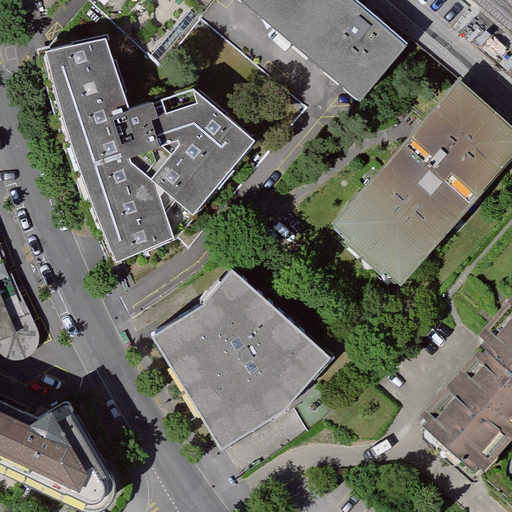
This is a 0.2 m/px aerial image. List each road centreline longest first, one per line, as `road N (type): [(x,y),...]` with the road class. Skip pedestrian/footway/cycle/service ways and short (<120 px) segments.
road 1 (tertiary): [(205,511),(78,294),(27,172),(0,73)]
road 2 (residential): [(511,103),(389,0)]
